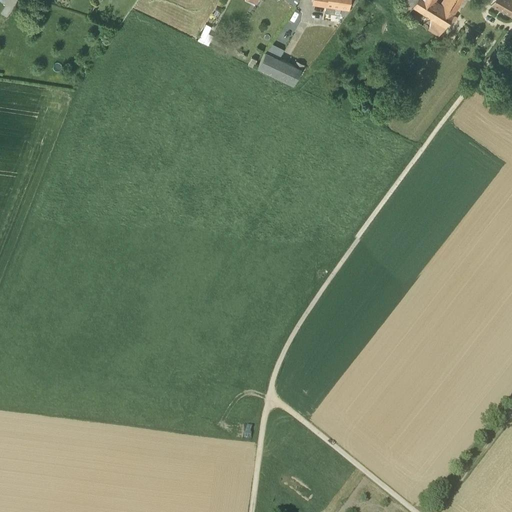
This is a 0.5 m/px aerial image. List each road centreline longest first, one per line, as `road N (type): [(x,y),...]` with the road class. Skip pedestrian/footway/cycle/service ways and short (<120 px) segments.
road 1 (track): [(511,32),(284,347),(268,397),(252,511)]
road 2 (track): [(268,397),(416,511)]
road 3 (track): [(511,413),(435,511)]
